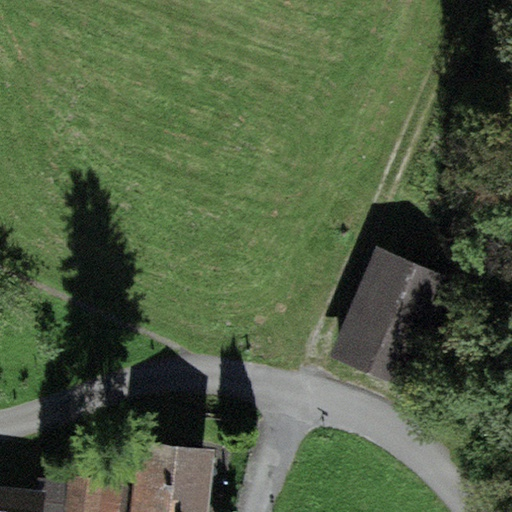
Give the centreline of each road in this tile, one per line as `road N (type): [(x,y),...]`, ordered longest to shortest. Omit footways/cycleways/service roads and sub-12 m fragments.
road 1 (unclassified): [(288,386),(214,373),(145,380),(0,422)]
road 2 (unclassified): [(471,511),(396,435),(288,386)]
road 3 (unclassified): [(288,386),(256,511)]
